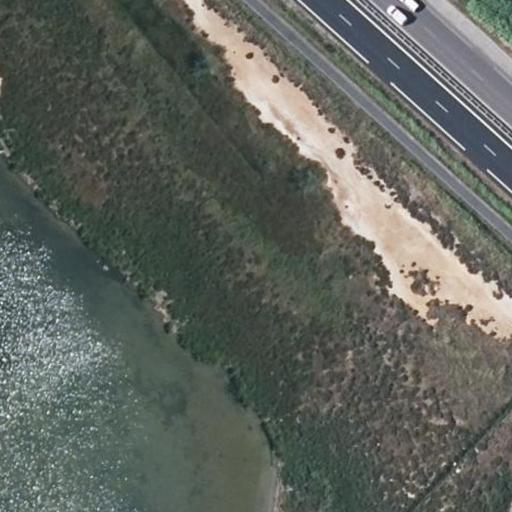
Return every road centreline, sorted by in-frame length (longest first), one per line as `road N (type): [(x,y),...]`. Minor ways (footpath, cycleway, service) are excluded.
road 1 (primary): [(310,0),(511,178)]
road 2 (primary): [(511,106),(392,0)]
